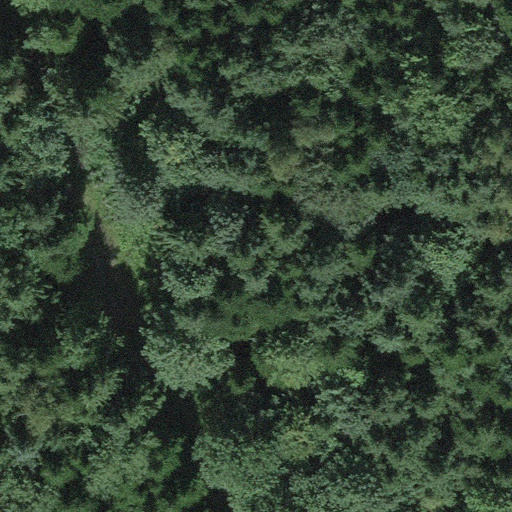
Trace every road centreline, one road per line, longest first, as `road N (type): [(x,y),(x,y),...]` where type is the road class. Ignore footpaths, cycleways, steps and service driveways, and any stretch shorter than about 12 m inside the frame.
road 1 (track): [(236,511),(148,344),(8,0)]
road 2 (track): [(159,366),(0,208)]
